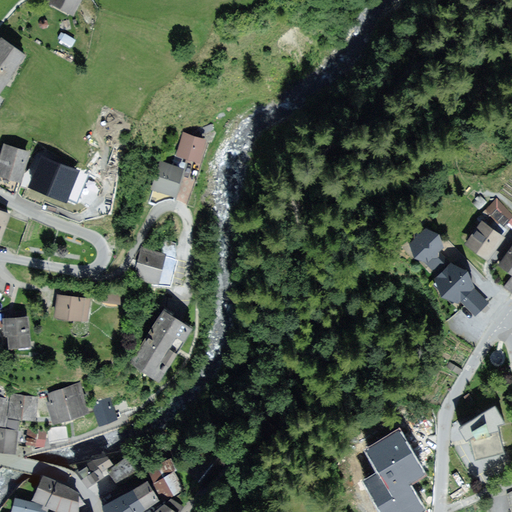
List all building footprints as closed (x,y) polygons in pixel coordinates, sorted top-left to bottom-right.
[(49,0),(48,3),(73,16),(81,0),(49,0)] [(4,38),(0,43),(0,94),(2,96),(29,56),(4,38)] [(186,133),(179,157),(204,164),(211,140),(186,133)] [(34,153),(7,145),(0,169),(0,175),(25,183),(34,153)] [(79,171),(45,158),(35,183),(70,196),(79,171)] [(187,169),(162,162),(154,191),(179,198),(187,169)] [(487,201),(479,194),(472,204),(480,210),(487,201)] [(498,230),(511,217),(511,212),(498,197),(481,211),(498,230)] [(0,249),(1,250),(11,224),(14,214),(0,209),(0,249)] [(485,222),(468,246),(490,262),(507,238),(485,222)] [(431,231),(415,245),(420,259),(431,264),(447,247),(444,235),(431,231)] [(169,255),(144,249),(137,281),(162,286),(169,255)] [(511,251),(501,267),(511,274),(511,275),(504,288),(511,293),(511,251)] [(455,265),(439,280),(449,298),(463,304),(477,317),(490,302),(477,291),(473,272),(455,265)] [(102,304),(119,305),(120,295),(103,293),(102,304)] [(94,300),(60,296),(58,318),(92,322),(94,300)] [(165,380),(195,329),(166,311),(136,363),(165,380)] [(35,348),(31,317),(7,320),(11,351),(35,348)] [(465,370),(453,363),(449,369),(461,376),(465,370)] [(94,412),(84,384),(49,397),(59,424),(94,412)] [(39,420),(40,398),(12,396),(10,418),(39,420)] [(5,420),(8,400),(0,398),(0,426),(17,430),(18,422),(5,420)] [(475,458),(505,451),(500,428),(498,424),(506,421),(496,404),(458,426),(467,440),(470,438),(475,458)] [(118,405),(101,411),(108,424),(124,414),(118,405)] [(79,420),(60,427),(63,439),(83,432),(79,420)] [(47,445),(47,428),(28,428),(27,444),(47,445)] [(17,432),(0,430),(0,448),(15,450),(17,432)] [(371,450),(387,476),(372,485),(388,511),(424,511),(429,509),(413,483),(428,475),(403,432),(371,450)] [(201,477),(214,458),(202,450),(189,469),(201,477)] [(106,458),(81,474),(95,496),(133,472),(124,458),(111,466),(106,458)] [(167,461),(148,472),(161,496),(180,485),(167,461)] [(76,511),(77,492),(44,475),(32,500),(53,508),(73,511),(76,511)] [(149,480),(102,507),(105,511),(149,511),(163,504),(149,480)] [(13,511),(45,511),(47,506),(15,500),(13,511)]
